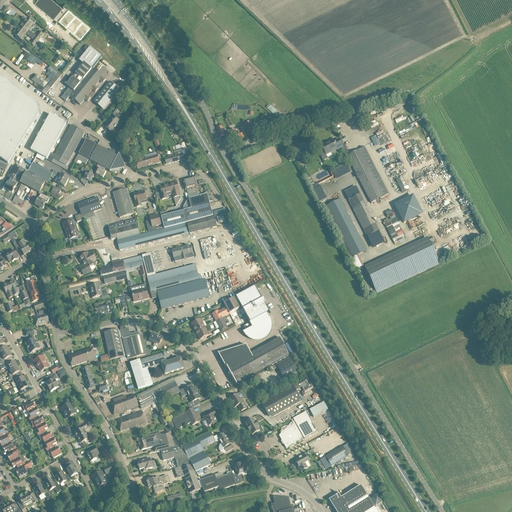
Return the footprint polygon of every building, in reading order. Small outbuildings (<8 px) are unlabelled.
[(55,0),(36,0),(34,2),(41,7),(53,18),(63,7),(55,0)] [(21,27),(27,32),(35,38),(39,41),(43,35),(40,32),(37,36),(30,30),(32,28),(33,28),(34,26),(34,25),(36,22),(30,18),(29,21),(27,19),(21,27)] [(21,39),(27,32),(21,27),(15,34),(21,39)] [(34,46),(39,50),(41,46),(40,45),(42,43),(39,41),(35,38),(31,44),(34,46)] [(69,88),(61,98),(66,102),(84,80),(92,69),(101,57),(90,48),(88,46),(84,50),(87,52),(80,60),(79,61),(83,64),(76,73),(69,81),(66,85),(69,88)] [(36,75),(32,80),(39,85),(44,88),(44,89),(41,92),(45,95),(49,91),(62,75),(51,67),(47,71),(49,72),(46,75),(52,79),(50,81),(48,84),(36,75)] [(88,102),(91,98),(88,95),(92,90),(95,92),(98,88),(95,86),(100,81),(103,83),(106,79),(103,77),(103,76),(93,69),(70,97),(80,105),(85,99),(88,102)] [(0,158),(8,164),(39,113),(38,105),(0,75),(0,158)] [(103,109),(113,97),(119,90),(109,82),(94,101),(103,109)] [(271,105),(268,109),(275,116),(279,112),(271,105)] [(116,107),(111,114),(115,117),(120,110),(116,107)] [(31,151),(46,159),(50,152),(66,123),(50,114),(31,151)] [(105,127),(110,131),(106,136),(109,138),(113,133),(111,132),(120,122),(113,117),(105,127)] [(254,133),(251,122),(245,123),(248,135),(254,133)] [(85,133),(71,125),(55,155),(51,153),(51,152),(50,152),(46,159),(52,162),(53,159),(66,166),(85,133)] [(228,135),(225,136),(227,143),(244,139),(242,131),(241,132),(240,128),(234,130),(234,129),(230,130),(230,131),(227,131),(228,135)] [(155,140),(154,141),(158,155),(162,154),(157,135),(154,136),(155,140)] [(372,138),(376,146),(381,144),(377,136),(372,138)] [(321,146),(323,149),(319,151),(324,161),(328,158),(326,155),(343,146),(341,144),(339,139),(334,142),(333,140),(321,146)] [(86,140),(79,154),(89,159),(96,145),(86,140)] [(132,140),(121,147),(123,150),(127,147),(128,149),(132,146),(132,145),(133,144),(131,141),(133,140),(132,140)] [(309,151),(307,145),(305,140),(293,144),(297,155),(309,151)] [(97,145),(95,150),(89,161),(98,165),(105,169),(110,171),(124,169),(125,167),(119,154),(111,149),(109,152),(97,145)] [(176,150),(173,151),(175,156),(174,156),(175,162),(184,160),(183,155),(186,154),(185,150),(182,151),(181,148),(180,145),(175,146),(176,150)] [(348,156),(350,160),(371,203),(388,195),(364,148),(348,156)] [(86,165),(89,159),(79,154),(74,162),(77,164),(78,161),(86,165)] [(157,155),(145,159),(147,167),(149,166),(160,163),(158,158),(157,155)] [(168,158),(165,159),(165,160),(166,164),(175,162),(174,156),(172,157),(171,155),(167,156),(168,158)] [(140,160),(135,162),(138,169),(147,167),(145,159),(140,160)] [(28,173),(27,173),(32,176),(37,179),(45,183),(47,184),(47,183),(50,177),(52,173),(33,163),(28,171),(28,173)] [(329,166),(335,180),(351,172),(347,163),(332,170),(329,166)] [(10,179),(5,189),(12,193),(15,188),(16,186),(17,183),(13,181),(14,180),(13,180),(18,171),(20,168),(16,167),(14,165),(7,177),(10,179)] [(104,171),(105,169),(98,165),(97,167),(99,169),(96,175),(103,178),(106,172),(104,171)] [(94,176),(93,176),(91,175),(93,172),(83,167),(81,171),(86,173),(83,179),(90,183),(94,176)] [(54,170),(52,173),(50,177),(53,179),(55,176),(59,178),(57,183),(64,187),(69,179),(61,175),(57,172),(54,170)] [(26,173),(25,174),(20,182),(32,189),(37,179),(32,176),(27,173),(26,173)] [(183,207),(184,211),(188,223),(213,217),(207,195),(202,196),(202,194),(199,193),(198,193),(196,186),(197,185),(196,182),(196,183),(195,182),(196,182),(195,178),(195,179),(194,178),(191,179),(192,179),(189,180),(189,179),(184,180),(184,181),(186,189),(189,199),(187,200),(183,207)] [(398,179),(402,191),(406,189),(401,178),(398,179)] [(37,179),(32,189),(39,192),(41,190),(45,183),(37,179)] [(162,193),(160,193),(161,199),(163,198),(163,199),(164,198),(167,197),(167,196),(172,194),(173,198),(174,198),(176,206),(177,206),(181,198),(180,196),(176,181),(170,183),(170,184),(166,186),(160,188),(161,192),(162,193)] [(320,203),(328,199),(322,186),(314,190),(320,203)] [(52,196),(54,197),(59,200),(63,196),(59,194),(61,191),(60,190),(56,188),(54,187),(52,191),(51,193),(52,196)] [(120,218),(133,214),(133,218),(135,217),(134,214),(127,189),(113,193),(120,218)] [(134,195),(135,199),(135,202),(134,202),(136,208),(142,206),(141,204),(147,202),(146,199),(144,191),(140,192),(140,193),(134,195)] [(367,237),(379,231),(361,194),(348,200),(352,207),(364,230),(367,237)] [(49,199),(45,197),(41,195),(35,205),(43,209),(46,203),(47,204),(49,199)] [(367,251),(341,199),(340,196),(336,198),(337,200),(326,206),(353,258),(367,251)] [(101,209),(99,202),(97,197),(87,201),(92,213),(84,216),(85,219),(86,220),(95,216),(94,212),(101,209)] [(440,197),(431,200),(434,210),(443,207),(440,197)] [(92,213),(87,201),(78,205),(81,214),(75,217),(77,222),(85,219),(84,216),(92,213)] [(160,213),(164,227),(164,229),(167,228),(177,226),(187,223),(188,223),(184,211),(168,216),(167,211),(160,213)] [(164,229),(164,227),(157,228),(156,225),(160,224),(158,215),(150,217),(151,221),(146,222),(149,233),(150,233),(158,231),(164,229)] [(214,216),(213,217),(188,223),(187,223),(189,233),(190,234),(217,227),(214,216)] [(74,229),(75,229),(72,220),(63,223),(65,230),(66,230),(68,235),(67,236),(69,240),(78,237),(76,232),(75,233),(74,229)] [(140,235),(136,220),(108,227),(111,240),(117,238),(118,241),(129,238),(137,236),(140,235)] [(8,232),(8,231),(12,229),(11,227),(9,224),(7,222),(6,222),(4,221),(4,222),(5,223),(2,226),(4,228),(6,230),(8,232)] [(395,234),(402,231),(400,227),(401,227),(398,222),(393,224),(392,222),(386,225),(387,227),(393,225),(395,229),(394,230),(395,234)] [(189,233),(187,223),(177,226),(179,236),(189,233)] [(179,236),(177,226),(167,228),(170,238),(179,236)] [(170,238),(167,228),(164,229),(158,231),(161,240),(170,238)] [(14,231),(8,235),(11,240),(14,238),(13,237),(16,234),(14,231)] [(150,233),(153,242),(161,240),(158,231),(150,233)] [(150,233),(149,233),(140,235),(137,236),(138,240),(140,239),(142,245),(153,242),(150,233)] [(11,240),(8,235),(2,239),(5,244),(11,240)] [(138,240),(137,236),(129,238),(131,248),(142,245),(140,239),(138,240)] [(378,292),(443,264),(432,237),(366,265),(378,292)] [(131,248),(129,238),(118,241),(117,241),(118,246),(120,251),(131,248)] [(20,249),(24,255),(30,251),(26,244),(24,241),(18,245),(17,243),(14,245),(18,251),(20,249)] [(194,258),(192,253),(191,246),(172,250),(174,258),(175,262),(194,258)] [(19,258),(16,254),(14,250),(5,255),(10,263),(12,262),(17,259),(19,258)] [(84,255),(80,257),(83,263),(82,263),(84,266),(83,267),(82,268),(82,269),(82,270),(82,271),(82,272),(83,273),(84,273),(85,274),(86,274),(87,273),(91,271),(90,269),(90,268),(94,265),(92,261),(96,259),(92,253),(89,255),(87,253),(84,255)] [(144,266),(149,285),(151,294),(157,293),(156,290),(199,281),(195,265),(156,275),(150,254),(117,263),(119,272),(125,271),(136,268),(144,266)] [(117,263),(112,264),(113,266),(100,269),(102,276),(119,272),(117,263)] [(145,286),(149,285),(144,266),(136,268),(136,269),(137,270),(137,271),(139,271),(140,271),(141,276),(143,276),(145,286)] [(115,274),(103,277),(105,282),(105,284),(108,283),(117,281),(127,279),(125,271),(115,274)] [(27,284),(28,289),(32,298),(30,298),(32,302),(39,300),(37,296),(40,295),(35,282),(37,281),(36,276),(29,278),(31,283),(27,284)] [(156,290),(157,293),(161,310),(210,297),(205,279),(199,281),(156,290)] [(17,288),(15,286),(13,281),(8,283),(14,296),(19,294),(16,289),(17,288)] [(14,296),(8,283),(3,286),(9,299),(13,297),(14,297),(14,296)] [(93,298),(97,297),(102,296),(99,284),(90,286),(90,287),(91,286),(92,293),(91,293),(93,298)] [(247,318),(267,308),(264,303),(265,303),(263,299),(262,300),(255,287),(236,297),(247,318)] [(148,298),(147,293),(146,289),(132,292),(134,302),(148,298)] [(20,293),(23,300),(26,306),(30,304),(28,298),(25,291),(20,293)] [(121,301),(122,304),(123,309),(127,308),(124,297),(116,299),(118,304),(120,303),(120,302),(121,301)] [(216,321),(226,316),(232,312),(240,308),(234,298),(224,304),(226,307),(219,311),(218,311),(212,314),(216,321)] [(95,308),(96,312),(97,317),(98,317),(101,317),(101,316),(106,315),(106,316),(109,315),(108,314),(109,314),(110,313),(110,314),(112,313),(113,313),(113,312),(113,311),(113,310),(113,309),(113,308),(113,307),(112,307),(112,306),(112,305),(111,304),(111,303),(110,303),(106,304),(107,305),(95,308)] [(8,313),(9,313),(9,314),(20,310),(18,305),(15,307),(13,307),(11,304),(6,306),(8,313)] [(264,338),(267,336),(269,333),(270,329),(271,326),(270,322),(269,319),(269,318),(267,314),(269,313),(267,308),(247,318),(250,323),(244,326),(246,331),(244,332),(246,336),(249,338),(253,339),(256,340),(260,340),(264,338)] [(40,316),(34,318),(36,326),(49,322),(47,314),(44,315),(43,309),(42,309),(43,310),(38,311),(40,316)] [(220,328),(222,332),(228,329),(226,325),(229,323),(226,316),(216,321),(220,328)] [(200,319),(196,322),(191,324),(195,332),(205,327),(202,322),(205,321),(203,318),(201,319),(200,319)] [(205,327),(195,332),(200,340),(211,334),(210,331),(211,330),(209,325),(205,327)] [(122,339),(126,354),(127,359),(132,358),(147,355),(147,356),(153,354),(152,353),(148,350),(146,350),(142,334),(138,335),(138,332),(128,335),(127,329),(120,330),(120,331),(119,332),(121,340),(122,339)] [(34,330),(30,330),(25,330),(26,336),(29,336),(31,340),(25,344),(28,349),(27,349),(30,354),(39,348),(34,339),(33,336),(34,336),(34,330)] [(126,354),(122,339),(121,340),(119,332),(118,330),(104,333),(110,360),(124,357),(124,354),(126,354)] [(159,345),(161,342),(163,337),(157,334),(156,335),(153,333),(149,340),(153,342),(152,343),(155,344),(155,343),(159,345)] [(237,384),(289,355),(280,338),(251,354),(246,345),(245,345),(246,345),(219,354),(218,353),(226,368),(226,367),(227,367),(236,385),(237,385),(237,384)] [(0,346),(0,353),(1,356),(9,351),(7,346),(2,349),(0,346)] [(97,360),(94,353),(92,348),(68,356),(72,366),(89,361),(90,362),(97,360)] [(9,351),(1,356),(3,358),(0,359),(3,364),(8,362),(7,359),(12,356),(9,351)] [(164,353),(159,355),(144,359),(130,363),(138,389),(153,385),(148,369),(162,364),(165,374),(179,370),(184,369),(181,358),(167,362),(164,353)] [(41,372),(45,369),(50,367),(43,355),(34,361),(36,366),(37,365),(39,368),(38,369),(40,371),(41,371),(41,372)] [(286,382),(300,374),(290,357),(276,365),(286,382)] [(10,364),(8,362),(3,364),(0,366),(2,370),(5,368),(6,369),(8,368),(10,371),(18,366),(15,361),(10,364)] [(21,372),(18,366),(10,371),(11,373),(9,374),(10,377),(7,378),(9,381),(12,380),(17,377),(15,374),(21,372)] [(89,366),(82,368),(88,390),(95,387),(89,366)] [(58,393),(63,390),(64,390),(61,385),(58,387),(55,381),(58,379),(56,374),(50,377),(52,381),(46,384),(51,392),(56,389),(58,393)] [(18,379),(17,377),(12,380),(16,387),(26,382),(23,377),(18,379)] [(180,392),(179,391),(175,383),(173,378),(136,396),(140,403),(153,397),(157,404),(180,392)] [(307,378),(294,385),(290,387),(285,390),(281,392),(261,403),(268,415),(271,413),(273,417),(278,414),(301,401),(296,391),(302,387),(305,392),(313,388),(307,378)] [(16,387),(17,390),(20,395),(25,392),(24,390),(29,387),(26,382),(16,387)] [(182,397),(188,394),(192,403),(201,398),(198,392),(196,393),(194,388),(192,389),(191,385),(183,389),(179,391),(180,392),(182,397)] [(241,411),(247,408),(244,402),(242,403),(238,395),(230,399),(235,407),(238,406),(241,411)] [(126,399),(125,396),(113,400),(115,403),(111,405),(115,415),(138,406),(135,396),(126,399)] [(153,397),(139,405),(142,409),(144,407),(145,408),(156,402),(153,397)] [(77,413),(71,403),(69,400),(64,403),(66,406),(61,409),(67,419),(77,413)] [(29,402),(22,406),(24,410),(26,409),(28,413),(37,408),(34,403),(31,404),(29,402)] [(324,402),(323,402),(310,410),(314,417),(328,410),(324,402)] [(37,408),(28,413),(30,416),(28,417),(30,421),(38,417),(36,415),(39,413),(37,408)] [(196,415),(193,417),(190,411),(194,409),(193,409),(189,411),(172,419),(171,419),(171,418),(167,420),(172,430),(176,429),(177,430),(191,423),(192,425),(200,422),(196,415)] [(142,411),(122,419),(117,420),(121,432),(129,429),(131,428),(147,423),(145,419),(142,411)] [(214,416),(216,415),(214,411),(203,417),(205,421),(202,422),(205,428),(209,426),(213,424),(213,425),(217,423),(214,416)] [(318,432),(315,428),(306,411),(293,419),(294,422),(290,424),(289,426),(288,427),(286,426),(281,429),(282,430),(281,435),(279,436),(282,441),(283,441),(284,443),(284,445),(286,448),(288,449),(296,444),(296,442),(298,442),(300,442),(303,440),(304,439),(304,440),(318,432)] [(162,445),(153,447),(155,452),(163,450),(168,449),(175,447),(180,445),(163,415),(158,418),(167,432),(159,434),(162,445)] [(38,417),(30,421),(33,426),(35,425),(36,428),(45,423),(42,418),(39,420),(38,417)] [(253,419),(246,423),(248,428),(248,429),(250,433),(251,432),(253,436),(260,431),(258,428),(258,427),(256,424),(253,419)] [(46,432),(45,430),(48,428),(45,423),(36,428),(38,431),(36,432),(39,437),(46,432)] [(80,444),(88,440),(89,439),(85,431),(88,429),(85,424),(77,428),(79,431),(74,433),(80,444)] [(4,431),(2,427),(0,428),(0,436),(1,438),(2,437),(8,434),(6,430),(4,431)] [(48,435),(46,432),(39,437),(41,441),(43,440),(45,443),(53,438),(51,433),(48,435)] [(184,451),(192,465),(196,472),(211,465),(202,448),(215,441),(211,432),(198,439),(182,447),(184,451)] [(8,434),(2,437),(1,438),(2,441),(0,441),(0,443),(2,447),(11,443),(9,439),(11,438),(8,434)] [(153,447),(162,445),(159,434),(156,435),(155,434),(138,438),(140,443),(138,443),(139,446),(141,446),(142,450),(153,447)] [(218,438),(221,444),(220,445),(219,449),(221,452),(225,454),(234,449),(232,446),(231,446),(230,444),(225,434),(218,438)] [(53,438),(45,443),(47,447),(45,448),(47,452),(55,448),(53,445),(56,444),(53,438)] [(8,451),(9,453),(10,453),(17,449),(15,445),(13,446),(11,443),(2,447),(5,452),(8,451)] [(175,458),(178,468),(192,465),(184,451),(182,452),(181,446),(161,451),(164,461),(175,458)] [(99,454),(98,453),(95,447),(86,451),(88,454),(87,455),(88,457),(90,462),(98,458),(97,456),(99,454)] [(348,456),(345,451),(343,447),(338,449),(339,450),(330,455),(330,454),(326,457),(331,466),(348,456)] [(56,450),(55,448),(47,452),(49,456),(51,455),(53,459),(62,454),(59,449),(56,450)] [(17,449),(10,453),(9,453),(11,456),(8,457),(10,463),(22,456),(19,451),(18,452),(17,449)] [(301,472),(305,470),(308,468),(305,463),(308,462),(304,454),(298,457),(299,458),(295,460),(298,465),(297,465),(301,472)] [(16,466),(18,469),(25,464),(24,462),(26,461),(23,456),(22,456),(10,463),(13,468),(16,466)] [(146,470),(151,469),(153,468),(156,467),(155,461),(151,462),(150,458),(144,460),(144,461),(137,462),(140,470),(146,468),(146,470)] [(25,464),(18,469),(19,471),(16,473),(19,478),(28,473),(26,470),(32,466),(30,462),(25,464)] [(238,476),(247,473),(243,463),(240,465),(239,464),(238,463),(237,464),(237,465),(237,466),(234,467),(238,476)] [(171,470),(174,469),(178,479),(184,477),(187,485),(185,486),(186,488),(186,490),(188,489),(190,493),(200,490),(192,465),(178,468),(171,470)] [(71,477),(69,478),(71,483),(72,484),(75,482),(73,477),(80,473),(78,469),(75,470),(73,466),(67,470),(71,477)] [(110,466),(103,469),(106,475),(113,472),(110,466)] [(99,488),(107,483),(106,484),(103,476),(104,476),(102,471),(92,476),(94,482),(96,481),(99,488)] [(71,483),(69,478),(67,475),(66,476),(64,476),(62,472),(55,476),(60,484),(63,483),(64,484),(66,484),(68,488),(73,485),(72,484),(71,483)] [(236,485),(240,483),(243,482),(242,479),(239,480),(238,477),(237,477),(236,475),(232,476),(231,473),(224,476),(223,475),(221,474),(221,473),(215,475),(200,481),(200,480),(204,492),(218,487),(220,490),(235,485),(236,485)] [(153,487),(154,488),(155,491),(156,491),(162,489),(163,488),(162,485),(169,483),(167,476),(160,478),(159,477),(151,480),(151,479),(146,481),(149,488),(153,487)] [(45,483),(49,491),(51,494),(56,492),(60,489),(57,483),(55,485),(51,479),(45,483)] [(34,489),(36,493),(39,497),(44,494),(46,499),(50,497),(47,490),(44,492),(40,485),(34,489)] [(367,511),(375,508),(361,486),(341,498),(339,494),(330,500),(337,511),(367,511)] [(23,493),(31,507),(34,505),(34,504),(38,501),(33,493),(30,495),(29,492),(28,492),(27,491),(25,492),(23,493)] [(27,509),(31,507),(23,493),(20,495),(19,496),(19,497),(18,498),(21,502),(18,504),(22,511),(26,508),(27,509)] [(378,495),(370,499),(375,507),(383,502),(378,495)] [(275,503),(271,504),(272,511),(293,511),(293,509),(292,509),(289,497),(273,496),(275,503)] [(11,502),(6,505),(10,511),(14,511),(16,511),(17,511),(20,511),(17,506),(15,507),(11,502)]
